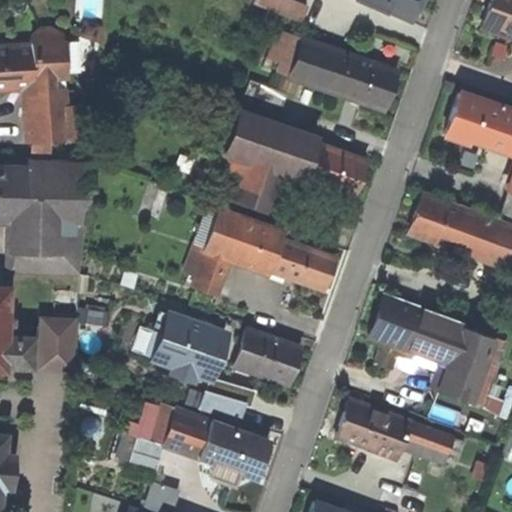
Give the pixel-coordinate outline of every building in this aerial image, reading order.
[(251,0),(301,16),(305,0),(251,0)] [(350,0),(407,25),(417,0),(350,0)] [(511,0),(488,0),(478,30),(511,41),(511,0)] [(381,110),(395,72),(303,38),(289,76),(381,110)] [(0,92),(18,91),(21,145),(70,142),(67,87),(65,63),(63,39),(0,43),(0,92)] [(249,82),(239,108),(276,121),(285,96),(249,82)] [(511,108),(457,89),(440,137),(465,146),(466,142),(511,158),(501,189),(511,193),(511,108)] [(239,108),(233,106),(208,179),(239,189),(235,201),(280,217),(293,180),(301,183),(351,201),(365,159),(315,142),(317,135),(276,121),(239,108)] [(85,167),(0,164),(0,223),(6,224),(5,253),(3,253),(2,274),(77,276),(82,227),(85,167)] [(401,239),(493,270),(506,232),(413,201),(401,239)] [(198,255),(187,289),(216,299),(227,265),(266,278),(267,274),(322,293),(335,256),(280,237),(283,229),(215,206),(198,255)] [(8,284),(0,283),(0,374),(6,374),(6,369),(32,370),(33,336),(7,335),(8,284)] [(467,325),(379,294),(364,337),(441,365),(431,392),(470,406),(494,339),(465,329),(467,325)] [(228,331),(165,309),(147,362),(210,383),(228,331)] [(74,318),(37,316),(34,371),(70,373),(74,318)] [(129,343),(143,349),(152,326),(137,321),(129,343)] [(287,388),(302,345),(244,325),(229,368),(287,388)] [(243,402),(201,390),(195,410),(238,422),(243,402)] [(410,421),(346,398),(331,440),(395,463),(399,451),(442,468),(452,437),(410,421)] [(209,419),(174,407),(160,448),(194,460),(193,464),(253,484),(268,439),(209,419)] [(301,511),(362,511),(308,493),(301,511)]
